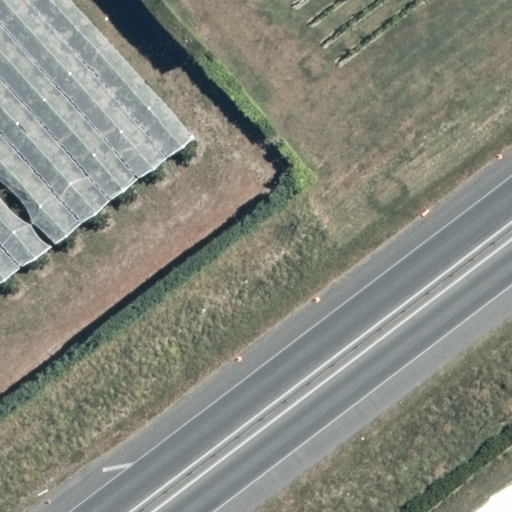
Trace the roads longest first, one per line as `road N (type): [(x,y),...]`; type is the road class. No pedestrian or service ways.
road 1 (trunk): [(99,511),(511,198)]
road 2 (trunk): [(511,265),(186,511)]
